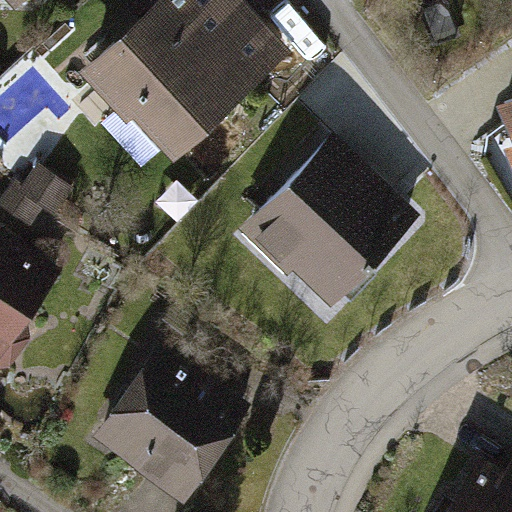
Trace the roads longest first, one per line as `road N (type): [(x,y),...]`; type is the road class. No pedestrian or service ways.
road 1 (residential): [(302,511),(334,438),(387,373),(511,283)]
road 2 (residential): [(335,0),(511,246)]
